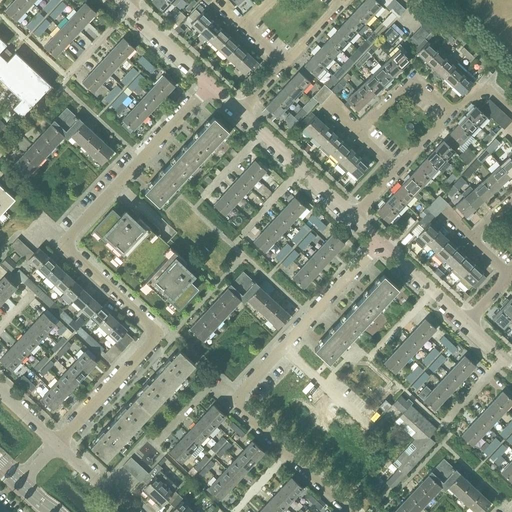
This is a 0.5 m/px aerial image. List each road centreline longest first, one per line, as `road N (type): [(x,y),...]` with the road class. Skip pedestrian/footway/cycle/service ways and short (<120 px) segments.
road 1 (residential): [(58,441),(160,331),(64,242),(209,87)]
road 2 (residential): [(233,402),(380,243)]
road 3 (residential): [(395,172),(450,113),(420,84),(407,83),(356,133)]
